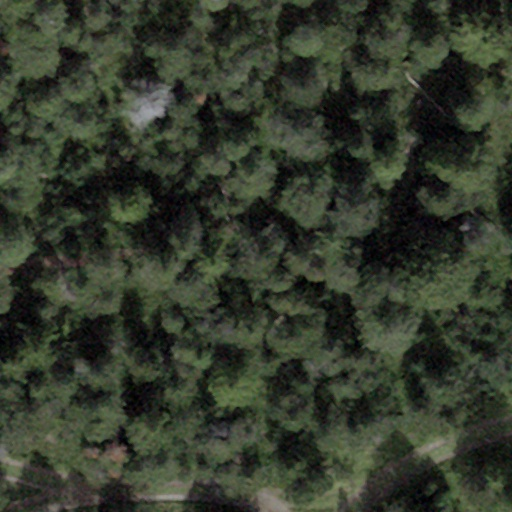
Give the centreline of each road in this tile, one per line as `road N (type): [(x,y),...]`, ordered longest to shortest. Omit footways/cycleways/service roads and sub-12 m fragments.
road 1 (track): [(256,511),(249,503),(0,474)]
road 2 (track): [(511,406),(369,511)]
